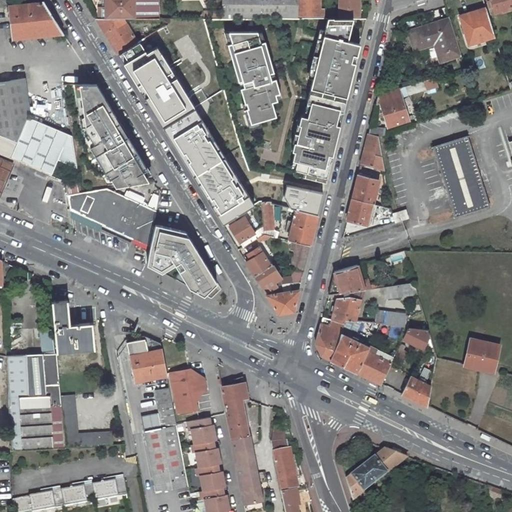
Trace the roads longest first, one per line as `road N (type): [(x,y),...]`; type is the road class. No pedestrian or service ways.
road 1 (residential): [(61,0),(244,295),(231,332)]
road 2 (residential): [(294,362),(384,1)]
road 3 (secondary): [(438,442),(294,362)]
road 4 (unknown): [(261,369),(279,511)]
road 5 (secondary): [(101,277),(136,306),(222,350)]
road 6 (secondary): [(231,332),(101,277)]
